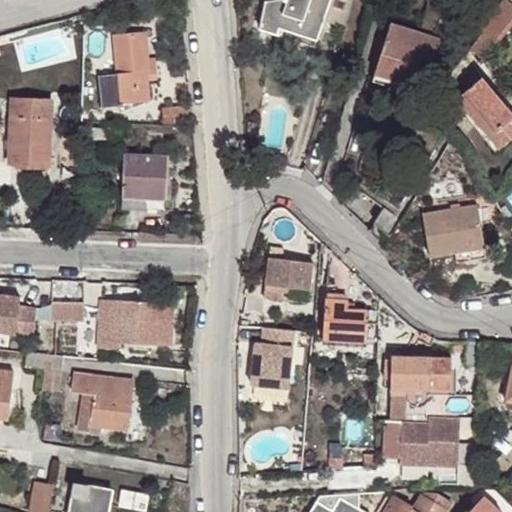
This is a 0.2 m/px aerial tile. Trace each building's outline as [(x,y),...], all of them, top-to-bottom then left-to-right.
[(324,19),(331,0),(266,0),(260,27),(315,45),(324,19)] [(345,26),(352,0),(331,0),(324,19),(345,26)] [(506,0),(480,33),(484,36),(474,48),(482,57),(495,41),(498,44),(511,25),(511,1),(510,0),(506,0)] [(377,72),(400,79),(416,84),(426,57),(435,59),(442,37),(391,22),(377,72)] [(156,57),(148,58),(145,29),(114,33),(117,71),(97,73),(101,105),(149,99),(147,79),(146,70),(157,68),(156,57)] [(157,68),(146,70),(147,79),(158,78),(157,68)] [(400,87),(400,79),(377,72),(375,79),(400,87)] [(462,83),(468,89),(481,79),(476,72),(462,83)] [(511,116),(481,79),(468,89),(456,100),(498,150),(511,138),(511,116)] [(9,97),(7,161),(46,163),(49,98),(9,97)] [(163,105),(163,121),(191,118),(190,103),(163,105)] [(108,128),(90,128),(90,138),(107,139),(108,128)] [(125,153),(122,197),(166,198),(167,181),(168,155),(125,153)] [(166,198),(122,197),(122,206),(172,209),(173,182),(167,181),(166,198)] [(368,230),(383,244),(401,216),(386,204),(368,230)] [(455,255),(485,250),(479,208),(423,216),(429,260),(455,255)] [(350,267),(329,248),(326,309),(370,308),(370,306),(371,286),(350,267)] [(487,259),(485,250),(455,255),(457,264),(487,259)] [(268,256),(261,295),(281,299),(283,286),(308,291),(313,263),(268,256)] [(283,286),(281,299),(306,303),(308,291),(283,286)] [(381,296),(371,286),(370,306),(381,307),(381,296)] [(15,297),(0,296),(0,333),(31,335),(32,319),(32,307),(15,306),(15,297)] [(170,340),(172,300),(100,297),(98,345),(120,345),(121,338),(149,339),(170,340)] [(47,304),(47,319),(81,320),(82,301),(47,301),(47,304)] [(32,307),(32,319),(47,319),(47,304),(32,307)] [(370,308),(326,309),(322,345),(366,343),(370,308)] [(294,327),(263,324),(262,341),(255,341),(252,382),(290,386),(294,327)] [(482,345),(453,343),(453,349),(468,351),(467,365),(480,366),(482,345)] [(61,355),(26,352),(24,366),(45,369),(59,370),(61,355)] [(392,396),(404,397),(407,401),(412,405),(420,406),(427,403),(430,397),(450,398),(451,356),(391,354),(391,359),(392,380),(392,396)] [(0,368),(0,416),(7,417),(12,370),(0,368)] [(59,370),(45,369),(42,388),(56,390),(59,370)] [(81,392),(94,393),(96,375),(74,372),(72,391),(81,392)] [(134,379),(96,375),(94,393),(90,429),(102,430),(103,424),(128,426),(131,402),(134,379)] [(90,429),(94,393),(81,392),(76,428),(90,429)] [(386,457),(403,457),(404,420),(406,420),(407,401),(404,397),(392,396),(391,419),(388,419),(386,457)] [(128,426),(103,424),(102,430),(135,434),(140,403),(131,402),(128,426)] [(406,420),(404,420),(403,457),(403,463),(405,463),(405,478),(429,479),(430,464),(461,464),(462,415),(430,414),(430,421),(406,420)] [(63,440),(64,425),(47,424),(46,439),(63,440)] [(478,442),(466,442),(466,479),(477,479),(478,442)] [(376,460),(377,451),(368,451),(368,460),(376,460)] [(330,463),(346,465),(346,456),(331,455),(330,463)] [(30,511),(50,511),(56,483),(36,480),(30,511)] [(70,511),(108,511),(113,488),(76,482),(70,511)] [(126,487),(124,501),(148,505),(150,491),(126,487)] [(414,504),(390,490),(386,497),(376,511),(444,511),(454,497),(440,489),(436,497),(423,489),(414,504)] [(500,511),(484,495),(466,511),(500,511)] [(367,511),(340,496),(333,508),(317,498),(309,511),(367,511)]
